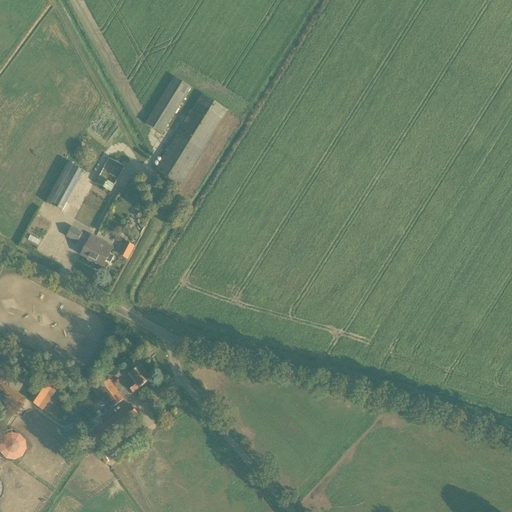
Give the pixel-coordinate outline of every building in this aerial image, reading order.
[(162,135),(191,88),(174,78),(145,125),(162,135)] [(227,111),(203,95),(155,172),(180,187),(227,111)] [(111,192),(125,167),(109,158),(75,220),(92,229),(112,193),(111,192)] [(46,204),(62,212),(84,172),(68,164),(46,204)] [(82,234),(71,228),(66,237),(78,243),(82,234)] [(91,237),(81,256),(103,267),(106,262),(110,264),(114,257),(109,255),(113,248),(91,237)] [(150,380),(141,367),(130,375),(135,382),(128,387),(133,393),(150,380)] [(27,401),(43,411),(63,381),(47,371),(27,401)] [(97,390),(110,409),(123,400),(109,381),(97,390)] [(0,382),(0,397),(19,410),(26,399),(0,382)] [(85,429),(99,419),(91,407),(77,418),(85,429)] [(129,407),(89,436),(96,445),(136,416),(129,407)] [(14,442),(16,443),(12,448),(19,454),(28,444),(19,436),(14,442)]
